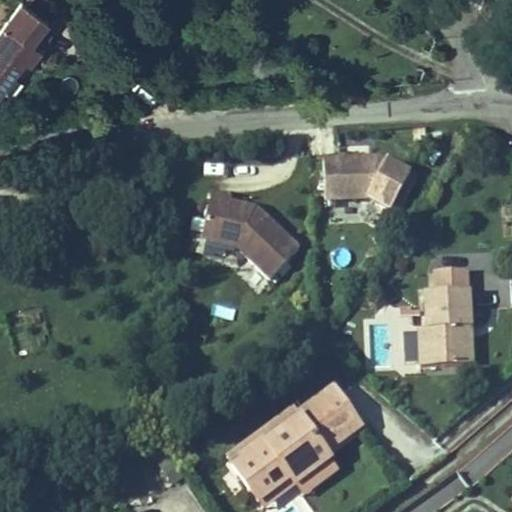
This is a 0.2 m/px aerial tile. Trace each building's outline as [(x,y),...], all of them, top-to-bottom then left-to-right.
[(16,2),(0,22),(0,92),(32,51),(27,46),(44,23),(40,19),(49,7),(40,0),(27,0),(22,7),(16,2)] [(377,163),(323,165),(325,206),(369,204),(398,219),(417,183),(377,163)] [(300,255),(266,223),(263,227),(255,219),(256,214),(231,209),(232,203),(213,198),(202,245),(237,252),(271,285),(300,255)] [(266,223),(256,214),(255,219),(263,227),(266,223)] [(467,271),(436,273),(437,293),(423,294),(424,330),(416,330),(417,368),(462,366),(461,329),(470,329),(467,271)] [(461,329),(462,366),(471,365),(470,329),(461,329)] [(360,432),(334,394),(297,419),(299,421),(261,447),(260,445),(227,468),(253,505),(288,481),(293,489),(329,465),(323,457),(360,432)] [(222,460),(227,468),(260,445),(261,447),(299,421),(297,419),(293,413),(222,460)] [(334,473),(329,465),(293,489),(299,497),(334,473)] [(259,511),(293,489),(288,481),(253,505),(257,511),(259,511)]
